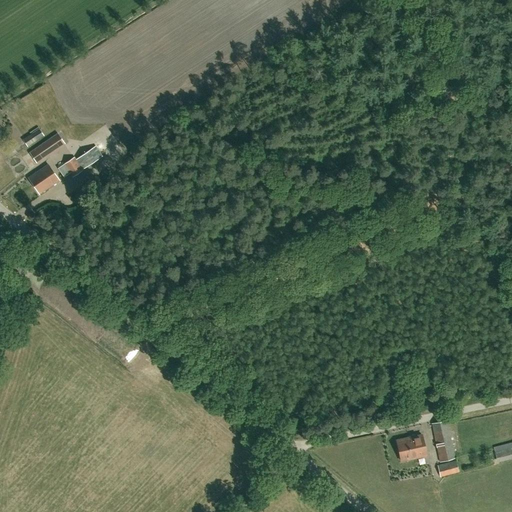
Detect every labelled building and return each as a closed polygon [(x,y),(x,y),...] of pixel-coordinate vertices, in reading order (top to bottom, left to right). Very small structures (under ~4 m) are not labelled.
[(27,147),(44,136),(39,128),(22,139),(27,147)] [(36,163),(65,144),(58,133),(30,152),(36,163)] [(96,146),(76,159),(75,157),(65,163),(65,164),(58,168),(64,177),(70,174),(72,177),(83,170),(102,156),(96,146)] [(39,194),(59,181),(48,164),(28,178),(39,194)] [(440,462),(456,458),(448,420),(432,423),(440,461),(440,462)] [(401,461),(427,455),(423,435),(397,440),(401,461)] [(497,462),(511,458),(511,441),(494,446),(497,462)] [(441,466),(442,471),(459,466),(458,462),(441,466)] [(460,467),(440,472),(442,478),(462,472),(460,467)]
